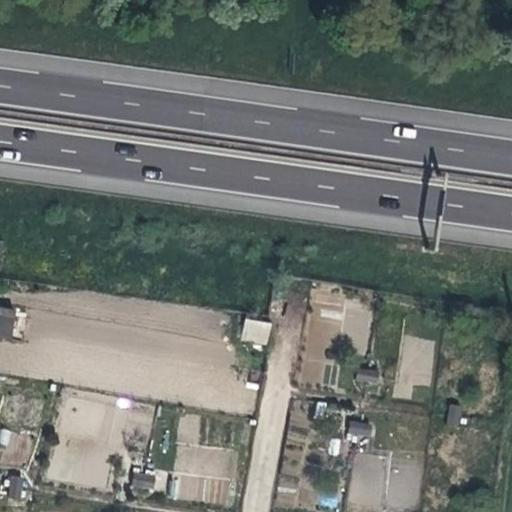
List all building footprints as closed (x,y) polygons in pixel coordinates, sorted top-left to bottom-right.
[(43,336),(49,312),(32,308),(26,331),(43,336)] [(0,310),(0,339),(13,341),(19,313),(0,310)] [(240,340),(266,346),(271,323),(246,317),(240,340)] [(357,369),(356,381),(376,383),(377,370),(357,369)] [(346,438),(368,442),(371,424),(349,420),(346,438)] [(132,491),(154,491),(154,474),(133,474),(132,491)] [(21,497),(24,478),(12,476),(8,495),(21,497)]
